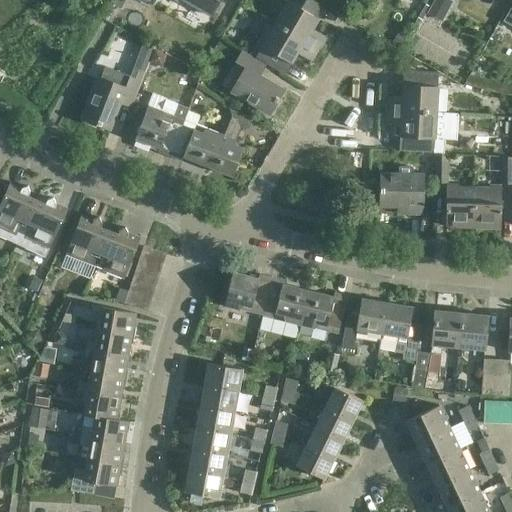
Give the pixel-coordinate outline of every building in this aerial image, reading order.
[(173,0),(179,3),(180,0),(184,0),(211,15),(220,0),(173,0)] [(287,2),(275,22),(319,48),(326,37),(312,29),(318,19),(312,16),(318,4),(311,0),(288,0),(287,2)] [(451,3),(445,0),(433,0),(426,13),(441,21),(451,3)] [(319,48),(275,22),(261,45),(262,46),(255,57),(279,71),(286,60),(293,64),(298,53),(311,61),(319,48)] [(269,114),(283,89),(259,75),(265,65),(241,51),(235,62),(245,68),(231,92),(269,114)] [(100,78),(99,78),(83,119),(110,129),(120,103),(130,107),(144,71),(133,67),(129,76),(105,66),(100,78)] [(386,96),(385,110),(435,112),(437,87),(436,87),(437,72),(409,70),(409,85),(402,84),(402,97),(386,96)] [(184,120),(173,116),(178,104),(166,99),(161,111),(148,106),(136,137),(160,147),(158,151),(170,156),(184,120)] [(128,117),(137,121),(142,108),(133,104),(128,117)] [(220,134),(208,166),(234,176),(245,149),(236,146),(235,140),(240,127),(249,130),(253,118),(230,110),(220,134)] [(435,112),(385,110),(384,123),(401,124),(400,136),(407,136),(406,151),(432,153),(433,137),(434,138),(435,112)] [(185,156),(208,166),(220,134),(184,120),(170,156),(183,161),(185,156)] [(449,184),(449,155),(437,155),(437,184),(449,184)] [(511,184),(511,157),(502,157),(502,184),(511,184)] [(423,215),(424,176),(382,175),(381,207),(408,207),(408,215),(423,215)] [(0,236),(16,244),(36,200),(27,196),(29,191),(27,185),(21,187),(9,182),(0,201),(0,236)] [(447,227),(475,228),(475,188),(448,187),(447,227)] [(475,188),(475,228),(502,228),(502,188),(475,188)] [(36,200),(16,244),(44,257),(49,248),(67,208),(55,203),(52,197),(46,199),(44,204),(36,200)] [(86,262),(95,265),(108,230),(99,227),(101,222),(98,216),(92,219),(80,214),(65,255),(86,263),(86,262)] [(127,233),(124,227),(119,229),(117,234),(108,230),(95,265),(103,268),(102,269),(124,277),(139,237),(127,233)] [(143,246),(139,257),(162,264),(165,253),(143,246)] [(139,257),(135,268),(158,276),(162,264),(139,257)] [(158,276),(135,268),(131,280),(154,287),(158,276)] [(262,316),(272,278),(260,275),(259,280),(233,273),(225,307),(262,316)] [(262,316),(300,326),(309,292),(284,286),(285,281),(272,278),(262,316)] [(150,299),(154,287),(131,280),(128,291),(150,299)] [(150,299),(128,291),(124,303),(147,310),(150,299)] [(334,298),(309,292),(300,326),(339,335),(348,297),(335,294),(334,298)] [(357,330),(382,334),(383,326),(387,303),(362,299),(359,315),(347,314),(342,349),(354,351),(357,330)] [(411,324),(413,308),(387,303),(383,326),(382,334),(397,336),(394,351),(404,353),(403,359),(416,361),(422,326),(411,324)] [(100,317),(98,328),(133,335),(135,326),(133,326),(135,312),(91,305),(89,315),(100,317)] [(434,346),(459,348),(462,314),(437,312),(434,346)] [(74,324),(75,314),(64,313),(60,321),(74,324)] [(462,314),(459,348),(485,351),(489,316),(462,314)] [(85,338),(83,348),(127,356),(130,343),(132,343),(133,335),(98,328),(96,340),(85,338)] [(36,331),(27,335),(31,346),(41,342),(36,331)] [(90,371),(126,377),(127,369),(125,368),(127,356),(83,348),(80,369),(90,371)] [(425,390),(432,354),(418,351),(416,360),(418,361),(413,388),(425,390)] [(495,396),(498,360),(484,359),(482,396),(495,396)] [(510,361),(498,360),(495,396),(511,397),(511,392),(511,373),(509,373),(510,361)] [(46,376),(48,364),(35,361),(33,374),(46,376)] [(209,363),(205,385),(239,391),(243,369),(209,363)] [(77,380),(76,390),(120,398),(122,385),(124,386),(126,377),(90,371),(88,382),(77,380)] [(285,377),(282,389),(294,391),(297,380),(285,377)] [(264,384),(261,396),(272,399),(275,387),(264,384)] [(205,385),(201,406),(235,412),(239,391),(205,385)] [(327,408),(354,421),(364,400),(336,387),(327,408)] [(294,391),(282,389),(279,400),(291,403),(294,391)] [(120,398),(76,390),(74,400),(85,402),(82,414),(94,416),(94,415),(118,420),(118,419),(119,411),(117,411),(120,398)] [(272,399),(261,396),(258,408),(270,411),(272,399)] [(484,423),(495,424),(496,401),(485,401),(484,423)] [(506,424),(507,402),(496,401),(495,424),(506,424)] [(457,409),(462,420),(472,416),(467,405),(457,409)] [(201,406),(198,428),(231,434),(235,412),(201,406)] [(408,422),(418,443),(450,428),(441,407),(408,422)] [(318,426),(345,439),(354,421),(327,408),(318,426)] [(81,425),(79,435),(123,443),(126,430),(128,430),(129,422),(130,421),(118,419),(118,420),(94,415),(94,416),(92,427),(81,425)] [(477,426),(472,416),(462,420),(467,431),(477,426)] [(275,420),(272,432),(284,434),(286,423),(275,420)] [(254,426),(251,438),(262,441),(265,429),(254,426)] [(345,439),(318,426),(308,447),(336,459),(345,439)] [(194,449),(228,455),(231,434),(198,428),(194,449)] [(461,450),(450,428),(418,443),(428,464),(461,450)] [(284,434),(272,432),(269,443),(281,446),(284,434)] [(88,446),(86,458),(122,464),(123,456),(121,455),(123,443),(79,435),(78,444),(88,446)] [(262,441),(251,438),(248,449),(259,452),(262,441)] [(336,459),(308,447),(299,467),(326,480),(336,459)] [(478,453),(483,463),(492,459),(487,448),(478,453)] [(194,449),(190,470),(224,477),(228,455),(194,449)] [(428,464),(438,486),(471,471),(461,450),(428,464)] [(122,464),(86,458),(84,469),(74,468),(69,490),(94,494),(96,482),(116,486),(118,472),(120,473),(122,464)] [(497,470),(492,459),(483,463),(488,474),(497,470)] [(243,468),(241,480),(252,482),(255,471),(243,468)] [(224,477),(190,470),(186,493),(220,499),(224,477)] [(448,508),(481,493),(471,471),(438,486),(448,508)] [(249,494),(252,482),(241,480),(238,491),(249,494)] [(498,496),(503,507),(511,502),(511,500),(508,492),(498,496)] [(448,508),(450,511),(489,511),(481,493),(448,508)] [(511,511),(511,502),(503,507),(505,511),(511,511)]
